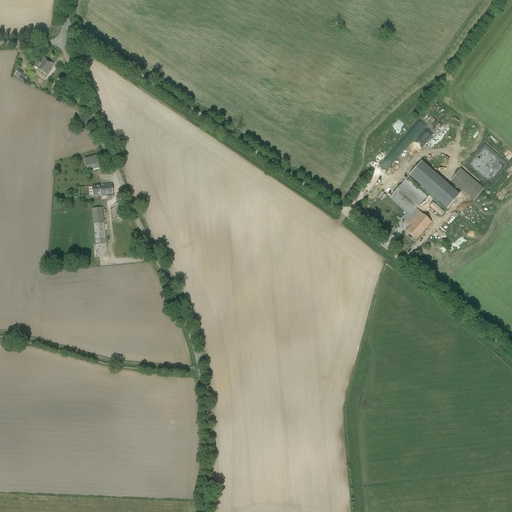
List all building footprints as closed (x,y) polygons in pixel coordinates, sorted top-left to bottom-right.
[(46,74),(53,65),(44,59),(37,69),(46,74)] [(18,70),(14,75),(24,82),(28,77),(18,70)] [(435,128),(439,132),(444,127),(440,123),(435,128)] [(98,154),(86,158),(90,171),(103,167),(98,154)] [(410,175),(432,195),(447,208),(458,196),(420,163),(410,175)] [(450,180),(472,200),(482,189),(459,169),(450,180)] [(406,213),(409,216),(410,217),(416,209),(427,197),(406,179),(389,198),(406,213)] [(108,199),(113,198),(112,184),(100,185),(100,186),(92,186),(93,196),(101,195),(101,196),(108,196),(108,199)] [(118,218),(127,214),(122,202),(113,206),(118,218)] [(441,216),(444,213),(432,203),(429,206),(441,216)] [(96,245),(106,244),(103,208),(92,209),(96,245)] [(416,209),(410,217),(409,216),(406,213),(402,217),(411,225),(406,231),(416,240),(431,222),(416,209)] [(436,243),(430,250),(434,254),(440,247),(436,243)]
